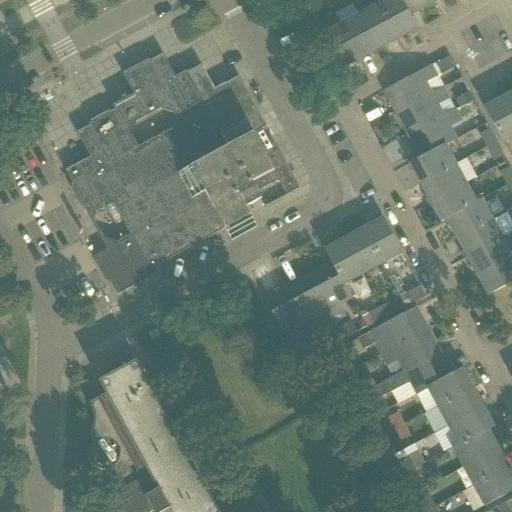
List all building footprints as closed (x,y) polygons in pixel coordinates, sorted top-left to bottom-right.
[(376,0),(360,0),(352,4),(358,15),(377,50),(397,40),(378,5),(379,4),(376,0)] [(386,0),(379,4),(378,5),(397,40),(416,29),(409,16),(399,0),(386,0)] [(399,0),(409,16),(431,4),(429,0),(399,0)] [(319,36),(339,71),(358,60),(339,26),(333,15),(315,25),(320,35),(319,36)] [(339,26),(358,60),(377,50),(358,15),(339,26)] [(97,258),(117,296),(155,275),(152,269),(250,215),(246,207),(260,199),(257,192),(275,182),(279,182),(286,195),(266,206),(266,205),(264,206),(265,207),(299,188),(259,115),(238,77),(213,91),(200,66),(176,79),(162,55),(124,75),(145,113),(169,100),(182,123),(134,149),(114,113),(76,133),(90,158),(65,171),(86,208),(110,195),(133,238),(97,257),(97,258)] [(449,56),(435,65),(440,75),(455,67),(449,56)] [(430,66),(383,92),(387,99),(395,114),(431,95),(425,83),(423,80),(427,77),(429,81),(436,77),(430,66)] [(431,95),(395,114),(399,121),(401,124),(408,136),(443,117),(437,105),(435,102),(439,99),(441,103),(448,99),(446,96),(442,89),(431,95)] [(511,92),(503,98),(511,113),(511,92)] [(468,94),(455,100),(459,109),(472,102),(468,94)] [(484,108),(503,143),(511,138),(511,113),(503,98),(484,108)] [(443,117),(408,136),(419,158),(444,146),(456,140),(449,128),(447,124),(451,121),(453,126),(460,122),(454,111),(443,117)] [(479,135),(486,148),(497,142),(490,129),(479,135)] [(486,148),(493,162),(504,156),(497,142),(486,148)] [(409,164),(420,183),(454,165),(444,146),(419,158),(409,164)] [(420,183),(431,205),(466,186),(454,165),(420,183)] [(499,173),(506,185),(511,182),(511,170),(510,167),(499,173)] [(431,205),(441,222),(446,219),(475,203),(466,186),(431,205)] [(446,219),(456,238),(491,219),(481,200),(475,203),(446,219)] [(491,219),(456,238),(467,258),(511,233),(511,224),(506,213),(492,221),(491,219)] [(381,264),(401,254),(382,219),(363,229),(381,264)] [(343,240),(362,275),(380,265),(381,264),(363,229),(343,240)] [(476,276),(511,257),(511,256),(511,233),(467,258),(476,276)] [(343,285),(344,285),(362,275),(343,240),(324,250),(331,263),(343,285)] [(476,276),(487,296),(511,282),(511,258),(511,257),(476,276)] [(309,275),(328,311),(334,322),(344,317),(341,310),(337,312),(335,307),(351,299),(344,285),(343,285),(331,263),(309,275)] [(312,334),(322,329),(318,322),(315,324),(313,319),(328,311),(309,275),(286,287),(306,323),(312,334)] [(286,287),(264,299),(289,346),(300,341),(296,334),(293,336),(290,331),(306,323),(286,287)] [(405,294),(410,304),(424,296),(419,287),(405,294)] [(377,310),(382,320),(400,310),(395,300),(377,310)] [(384,335),(392,350),(427,331),(415,308),(369,334),(374,344),(381,340),(379,337),(384,335)] [(368,315),(373,325),(382,320),(377,310),(368,315)] [(351,322),(337,328),(343,339),(356,333),(351,322)] [(392,350),(381,356),(386,366),(393,363),(391,359),(396,357),(404,372),(439,353),(435,345),(427,331),(392,350)] [(404,372),(376,387),(382,398),(391,393),(398,405),(416,395),(416,394),(451,375),(439,353),(404,372)] [(218,511),(198,474),(136,361),(98,381),(105,395),(89,403),(92,411),(93,417),(93,422),(92,431),(92,437),(93,442),(89,448),(88,455),(89,459),(92,464),(96,468),(104,470),(111,469),(114,477),(120,476),(118,511),(151,511),(152,511),(163,511),(168,510),(168,511),(218,511)] [(451,375),(427,388),(437,407),(472,389),(465,376),(461,369),(451,375)] [(368,373),(355,380),(362,393),(375,386),(368,373)] [(472,389),(437,407),(448,427),(482,408),(472,389)] [(482,408),(448,427),(450,431),(458,446),(487,430),(487,431),(493,428),(493,427),(484,412),(482,408)] [(377,423),(391,450),(402,444),(400,441),(410,436),(397,412),(377,423)] [(458,446),(453,449),(462,467),(463,468),(498,449),(497,448),(487,431),(487,430),(458,446)] [(498,449),(463,468),(464,470),(473,487),(508,468),(499,451),(498,449)] [(397,461),(405,474),(415,469),(408,456),(397,461)] [(511,475),(508,468),(473,487),(474,489),(483,507),(511,491),(511,475)] [(415,469),(405,474),(412,488),(422,482),(415,469)] [(429,494),(418,499),(424,511),(426,511),(436,507),(429,494)] [(511,511),(511,498),(503,504),(508,511),(511,511)]
